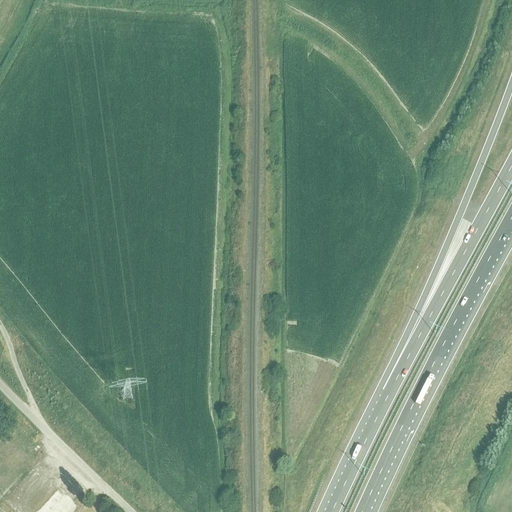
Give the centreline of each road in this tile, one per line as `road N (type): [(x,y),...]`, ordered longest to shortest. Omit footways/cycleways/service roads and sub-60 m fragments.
road 1 (trunk): [(511,81),(386,396)]
road 2 (trunk): [(362,511),(503,232)]
road 3 (trunk): [(511,166),(386,396)]
road 4 (unclassified): [(130,511),(0,385)]
road 5 (trunk): [(386,396),(333,511)]
